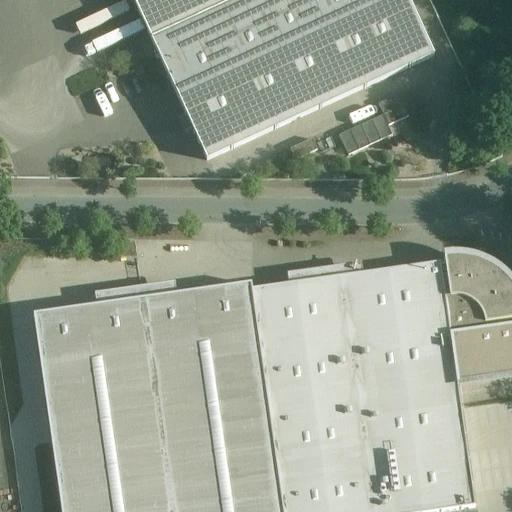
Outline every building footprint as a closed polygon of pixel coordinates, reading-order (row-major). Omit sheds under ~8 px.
[(407,0),(131,0),(207,162),(434,58),(407,0)] [(378,106),(389,128),(408,119),(399,97),(378,106)] [(383,117),(339,138),(348,158),(392,138),(383,117)] [(312,142),(290,152),(295,163),(317,153),(312,142)] [(458,260),(444,260),(445,268),(450,301),(456,301),(462,302),(467,304),(473,307),(478,311),(481,316),(484,322),(485,328),(511,323),(511,288),(508,283),(498,274),(485,266),(472,262),(458,260)] [(450,301),(445,268),(440,269),(440,267),(362,278),(289,288),(251,293),(282,511),(466,511),(475,511),(450,339),(511,330),(511,323),(485,328),(484,322),(481,316),(478,311),(473,307),(467,304),(462,302),(456,301),(450,301)] [(287,277),(289,288),(362,278),(361,267),(287,277)] [(60,511),(282,511),(251,293),(250,288),(33,318),(60,511)]
